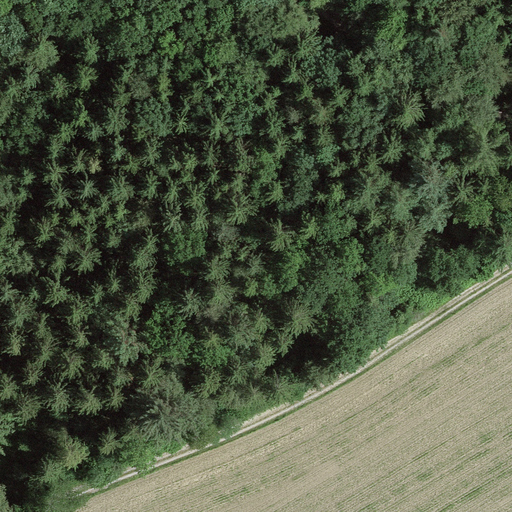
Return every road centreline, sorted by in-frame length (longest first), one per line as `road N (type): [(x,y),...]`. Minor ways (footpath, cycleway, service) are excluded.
road 1 (track): [(511,266),(279,400),(81,482),(34,511)]
road 2 (track): [(511,124),(315,0)]
